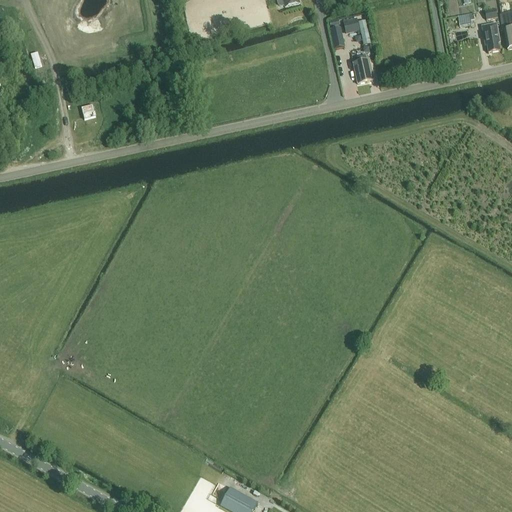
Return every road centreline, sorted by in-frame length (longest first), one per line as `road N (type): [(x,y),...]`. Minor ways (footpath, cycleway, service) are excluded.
road 1 (tertiary): [(334,107),(0,179)]
road 2 (tertiary): [(334,107),(511,67)]
road 3 (tertiary): [(127,511),(0,441)]
